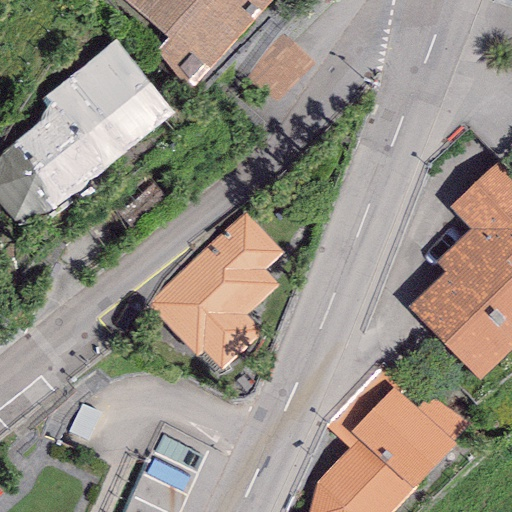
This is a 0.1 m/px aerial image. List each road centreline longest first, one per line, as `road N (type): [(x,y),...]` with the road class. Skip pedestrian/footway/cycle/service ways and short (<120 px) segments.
road 1 (residential): [(235,511),(443,0)]
road 2 (unclassified): [(386,0),(280,145),(0,377)]
